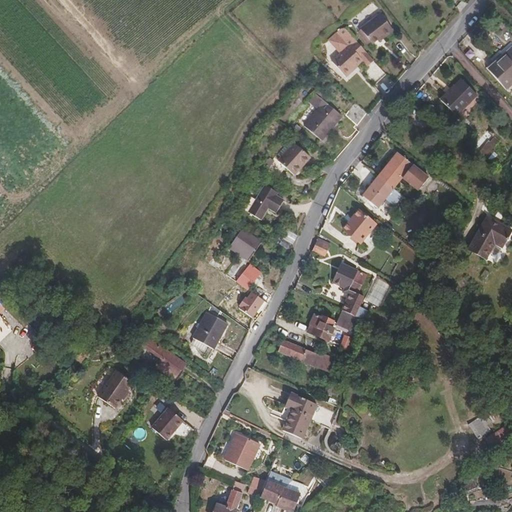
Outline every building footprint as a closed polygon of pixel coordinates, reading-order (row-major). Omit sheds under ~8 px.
[(359,34),(372,49),(381,41),(383,43),(392,34),(378,19),(359,34)] [(481,67),(499,87),(511,75),(511,50),(505,44),(481,67)] [(376,66),(357,45),(332,66),(346,82),(358,71),(364,66),(369,72),(376,66)] [(438,100),(453,115),(473,95),(458,80),(438,100)] [(334,109),(324,98),(319,104),(323,108),(306,125),(322,141),(339,124),(334,119),(339,113),(334,109)] [(477,154),(480,156),(491,145),(481,135),(467,148),(475,156),(477,154)] [(282,166),(274,175),(285,185),(293,176),(301,184),(317,166),(302,151),(286,169),(282,166)] [(395,153),(376,177),(390,188),(399,177),(406,183),(409,179),(419,187),(426,178),(395,153)] [(390,188),(376,177),(360,196),(374,208),(390,188)] [(419,187),(409,179),(406,183),(416,191),(419,187)] [(249,212),(261,220),(268,210),(276,216),(285,202),(278,197),(280,194),(267,185),(249,212)] [(338,231),(356,245),(372,225),(354,211),(338,231)] [(483,218),(463,249),(480,259),(490,244),(497,249),(508,232),(496,224),(494,226),(483,218)] [(226,247),(244,259),(257,240),(239,228),(226,247)] [(279,239),(281,240),(290,246),(295,237),(284,230),(279,239)] [(290,246),(281,240),(278,245),(287,251),(290,246)] [(314,242),(310,254),(322,259),(327,248),(314,242)] [(242,263),(230,281),(247,293),(259,275),(242,263)] [(350,292),(341,312),(357,320),(362,322),(367,310),(360,306),(363,298),(357,295),(366,276),(343,265),(338,276),(336,274),(331,284),(350,292)] [(244,315),(252,320),(262,307),(254,301),(244,315)] [(357,320),(341,312),(338,311),(337,314),(339,316),(335,325),(350,333),(357,320)] [(196,339),(209,348),(214,351),(230,327),(211,314),(196,339)] [(323,343),(324,342),(327,343),(333,329),(331,327),(332,324),(322,319),(321,321),(314,317),(309,326),(316,330),(313,337),(323,343)] [(209,348),(196,339),(194,343),(196,347),(205,354),(209,348)] [(158,366),(164,370),(175,360),(148,340),(143,348),(161,361),(158,366)] [(281,342),(277,353),(316,370),(321,358),(281,342)] [(175,360),(164,370),(173,378),(182,365),(175,360)] [(133,387),(116,375),(98,401),(114,413),(133,387)] [(289,396),(277,420),(284,424),(280,432),(298,441),(314,408),(289,396)] [(150,432),(166,444),(181,422),(165,411),(150,432)] [(482,418),(469,425),(478,439),(491,431),(482,418)] [(225,460),(247,471),(259,445),(237,434),(225,460)] [(234,482),(210,473),(207,481),(231,490),(234,482)] [(250,490),(261,495),(265,485),(266,483),(255,478),(250,488),(250,490)] [(235,511),(246,487),(236,483),(233,491),(227,489),(223,499),(229,501),(225,510),(216,506),(213,511),(235,511)] [(276,507),(282,491),(265,485),(261,495),(259,500),(276,507)] [(293,511),(298,498),(282,491),(276,507),(275,510),(281,511),(293,511)]
